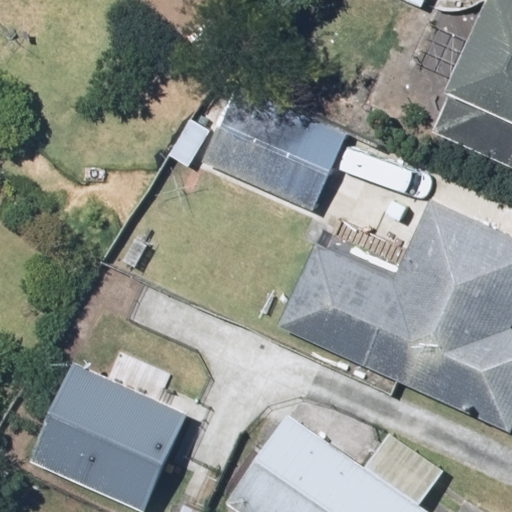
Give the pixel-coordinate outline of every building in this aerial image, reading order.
[(511,2),(502,26),(495,23),(450,127),(511,154),(511,2)] [(247,77),(216,151),(327,197),(358,123),(247,77)] [(511,223),(445,193),(410,269),(332,234),(294,318),(511,416),(511,223)] [(98,356),(48,453),(159,509),(208,412),(98,356)] [(436,511),(295,427),(250,501),(267,511),(436,511)]
